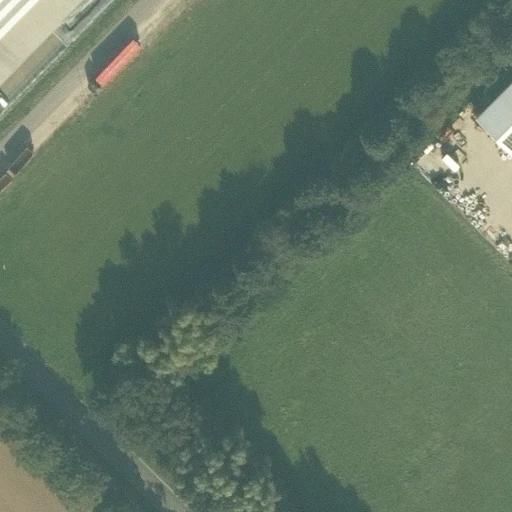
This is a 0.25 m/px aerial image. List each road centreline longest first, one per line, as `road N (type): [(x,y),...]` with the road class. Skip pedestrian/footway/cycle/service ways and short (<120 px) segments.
road 1 (unclassified): [(176,511),(0,334)]
road 2 (unclassified): [(0,164),(161,0)]
